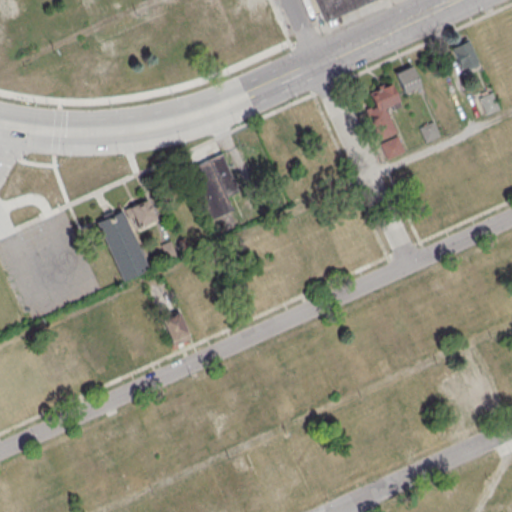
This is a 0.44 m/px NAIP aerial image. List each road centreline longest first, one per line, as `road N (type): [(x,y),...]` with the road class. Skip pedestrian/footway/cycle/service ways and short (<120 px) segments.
road 1 (residential): [(0,449),(511,216)]
road 2 (residential): [(407,264),(287,0)]
road 3 (residential): [(511,428),(330,511)]
road 4 (secondary): [(135,129),(5,124)]
